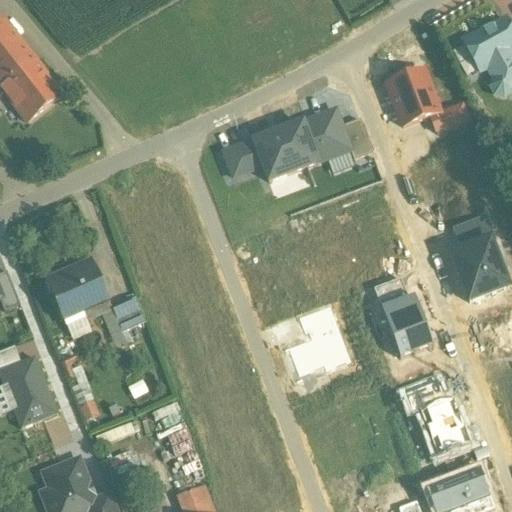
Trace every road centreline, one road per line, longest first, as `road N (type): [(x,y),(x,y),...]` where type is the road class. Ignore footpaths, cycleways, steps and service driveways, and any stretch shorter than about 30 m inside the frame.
road 1 (residential): [(511,484),(347,54)]
road 2 (residential): [(175,141),(317,511)]
road 3 (residential): [(175,141),(347,54)]
road 4 (residential): [(0,220),(175,141)]
